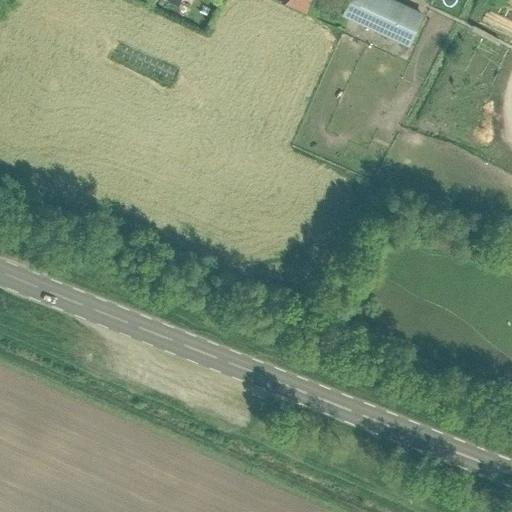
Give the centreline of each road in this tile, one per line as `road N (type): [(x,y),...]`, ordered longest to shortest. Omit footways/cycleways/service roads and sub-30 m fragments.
road 1 (primary): [(511,476),(0,272)]
road 2 (track): [(410,511),(0,330)]
